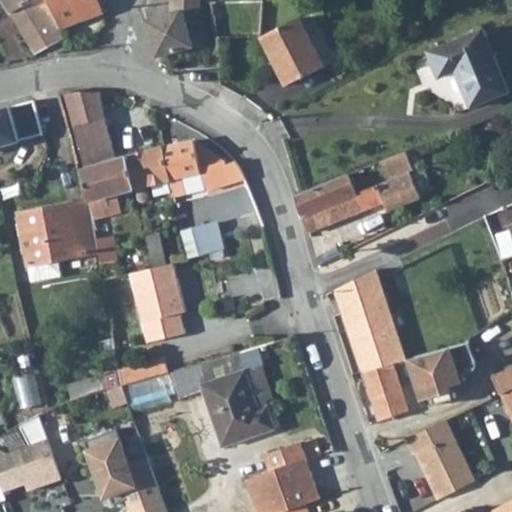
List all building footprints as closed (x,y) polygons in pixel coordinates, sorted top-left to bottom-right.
[(0,0),(0,1),(35,56),(63,42),(59,31),(47,0),(0,0)] [(97,0),(47,0),(59,31),(103,13),(97,0)] [(198,0),(171,0),(171,14),(146,21),(157,58),(193,46),(182,12),(198,13),(198,0)] [(301,17),(263,36),(288,86),(325,66),(301,17)] [(482,29),(428,52),(439,78),(456,72),(471,107),(508,91),(482,29)] [(98,93),(64,92),(71,117),(105,122),(98,93)] [(9,107),(0,109),(0,146),(19,141),(9,107)] [(105,122),(71,117),(86,170),(116,160),(105,122)] [(234,183),(227,162),(202,169),(194,142),(162,147),(171,181),(174,191),(197,184),(199,193),(234,183)] [(162,147),(128,156),(136,190),(171,181),(162,147)] [(356,194),(303,214),(308,234),(385,204),(388,213),(421,200),(410,172),(414,171),(406,151),(380,162),(387,181),(377,185),(363,191),(356,194)] [(86,170),(82,171),(89,200),(93,218),(119,214),(116,195),(136,190),(128,156),(116,160),(86,170)] [(348,175),(297,195),(303,214),(356,194),(348,175)] [(197,184),(174,191),(176,200),(199,193),(197,184)] [(93,218),(89,200),(21,213),(32,278),(63,273),(61,259),(99,253),(93,218)] [(217,221),(186,228),(193,258),(224,251),(217,221)] [(337,249),(315,258),(317,264),(340,254),(337,249)] [(340,254),(317,264),(320,276),(345,264),(340,254)] [(176,260),(156,266),(174,335),(188,332),(182,310),(190,307),(176,260)] [(156,266),(133,271),(150,342),(174,335),(156,266)] [(380,270),(355,282),(361,297),(386,288),(380,270)] [(355,282),(340,290),(344,303),(361,297),(355,282)] [(361,297),(344,303),(348,316),(391,306),(386,288),(361,297)] [(391,306),(348,316),(365,375),(396,365),(407,361),(391,306)] [(470,339),(410,359),(422,395),(432,391),(437,405),(461,396),(457,384),(468,381),(465,374),(473,371),(478,362),(470,339)] [(165,355),(120,366),(123,384),(154,375),(169,371),(165,355)] [(396,365),(365,375),(381,421),(411,412),(396,365)] [(511,366),(493,375),(501,393),(511,388),(511,366)] [(246,370),(204,384),(224,446),(277,428),(269,407),(260,410),(246,370)] [(511,388),(501,393),(511,416),(511,388)] [(62,478),(40,416),(20,425),(28,445),(6,453),(0,449),(0,480),(4,491),(26,483),(28,490),(62,478)] [(447,421),(407,441),(415,457),(417,455),(442,503),(450,499),(449,496),(478,481),(447,421)] [(129,509),(130,511),(168,511),(148,455),(129,462),(117,427),(84,439),(105,496),(111,495),(114,503),(128,498),(132,508),(129,509)] [(258,511),(279,511),(306,503),(320,498),(301,442),(264,455),(270,470),(275,485),(251,493),(258,511)] [(275,485),(270,470),(246,478),(251,493),(275,485)] [(511,511),(511,500),(491,511),(488,511),(471,508),(463,511),(511,511)] [(279,511),(309,511),(306,503),(279,511)]
